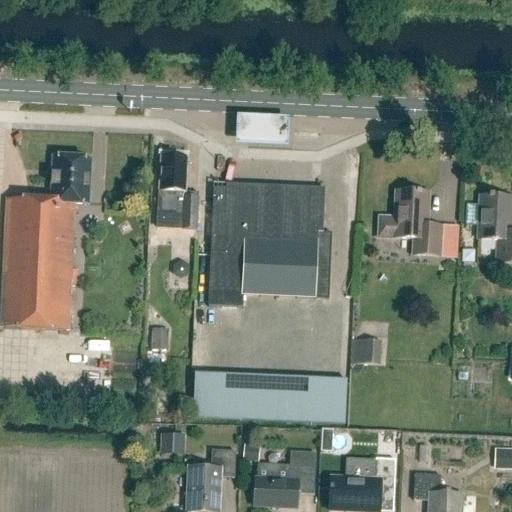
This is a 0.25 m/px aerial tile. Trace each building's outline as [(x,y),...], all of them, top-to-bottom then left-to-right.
[(290,113),(238,111),(237,141),(289,143),(290,113)] [(159,215),(158,229),(182,231),(197,231),(199,195),(185,194),(187,161),(185,161),(185,159),(175,158),(175,161),(163,160),(161,192),(160,192),(159,215)] [(88,206),(90,160),(55,159),(52,204),(7,202),(1,330),(68,333),(75,205),(88,206)] [(329,301),(332,235),(319,235),(321,194),(214,189),(208,308),(243,310),(243,297),(329,301)] [(428,227),(429,194),(397,192),(396,220),(380,220),(379,239),(415,241),(414,257),(440,258),(442,228),(428,227)] [(467,206),(466,227),(480,228),(479,241),(499,242),(497,265),(511,266),(511,199),(481,198),(481,206),(467,206)] [(166,352),(167,337),(153,336),(153,351),(166,352)] [(378,367),(379,343),(352,341),(350,365),(378,367)] [(194,376),(192,420),(345,427),(346,382),(194,376)] [(330,453),(332,433),(323,432),(321,453),(330,453)] [(183,457),(184,437),(159,436),(159,456),(183,457)] [(254,463),(256,449),(245,448),(244,462),(254,463)] [(494,470),(511,470),(511,450),(494,450),(494,470)] [(234,480),(235,454),(212,453),(211,471),(188,470),(186,511),(219,511),(220,480),(234,480)] [(313,496),(315,470),(315,456),(291,454),(290,469),(289,483),(255,481),(254,509),(297,511),(298,496),(313,496)] [(395,461),(375,460),(374,483),(330,481),(328,511),(379,511),(379,504),(393,505),(395,475),(395,461)] [(461,511),(462,498),(440,496),(441,479),(415,477),(413,504),(429,504),(428,511),(461,511)]
